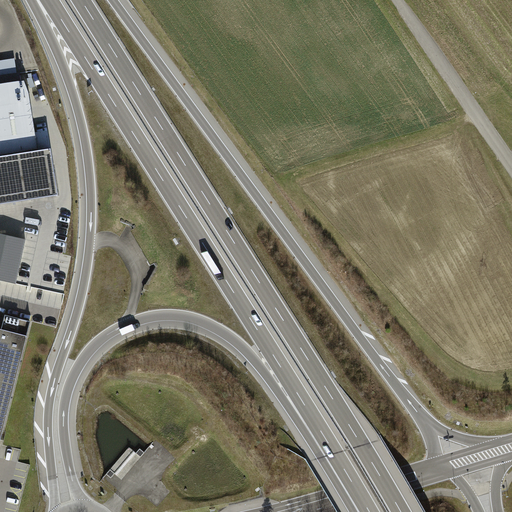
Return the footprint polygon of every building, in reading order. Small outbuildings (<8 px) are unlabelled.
[(11,62),(0,63),(0,75),(13,74),(11,62)] [(0,204),(58,196),(51,150),(38,152),(35,133),(29,94),(25,82),(21,82),(20,73),(0,76),(0,204)] [(48,131),(35,133),(38,152),(51,150),(48,131)] [(0,280),(16,284),(26,240),(0,234),(0,280)] [(6,316),(2,330),(14,333),(18,319),(6,316)] [(2,330),(0,329),(0,442),(28,336),(26,336),(30,322),(18,319),(14,333),(2,330)]
